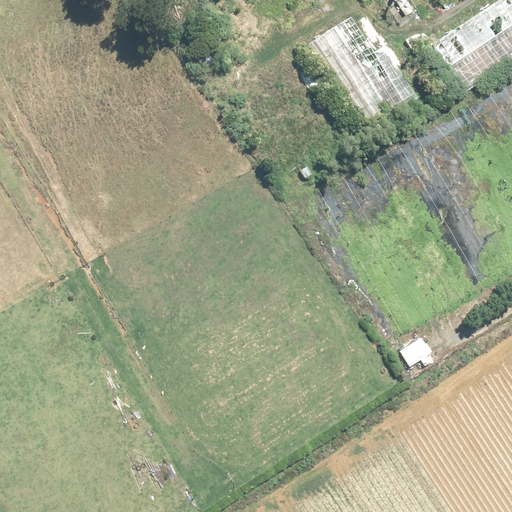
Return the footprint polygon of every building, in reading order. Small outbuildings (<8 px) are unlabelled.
[(404,0),(396,0),(393,2),(403,17),(412,11),(404,0)] [(511,0),(501,0),(431,46),(462,94),(511,61),(511,0)] [(417,101),(358,14),(309,47),(367,134),(417,101)] [(340,141),(287,58),(235,92),(289,175),(340,141)] [(432,363),(420,341),(398,354),(407,369),(419,362),(422,368),(432,363)]
